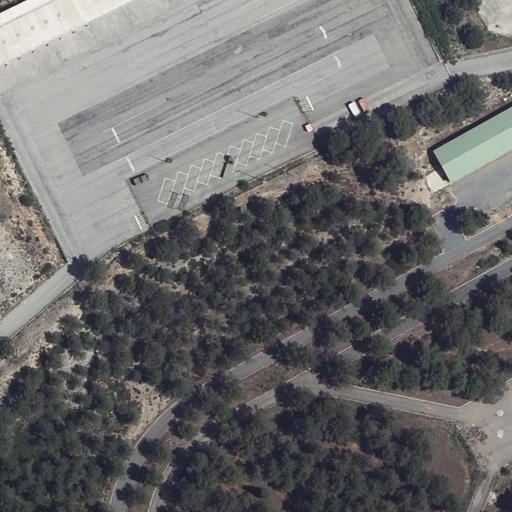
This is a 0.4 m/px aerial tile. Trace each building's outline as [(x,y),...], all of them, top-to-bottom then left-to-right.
[(0,61),(126,0),(16,0),(0,8),(0,61)] [(25,90),(43,81),(36,68),(19,77),(25,90)] [(189,130),(126,156),(131,166),(278,105),(272,90),(196,121),(201,133),(191,137),(189,130)] [(511,145),(511,110),(441,147),(452,174),(511,145)] [(18,111),(5,118),(24,158),(37,152),(18,111)] [(447,193),(436,171),(414,183),(424,204),(447,193)]
